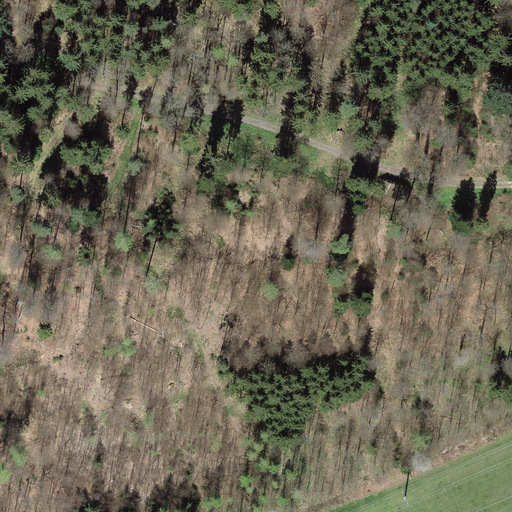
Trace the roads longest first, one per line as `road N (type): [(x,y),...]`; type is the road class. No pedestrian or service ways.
road 1 (track): [(511,184),(437,182),(256,124),(0,59)]
road 2 (track): [(282,0),(338,150)]
